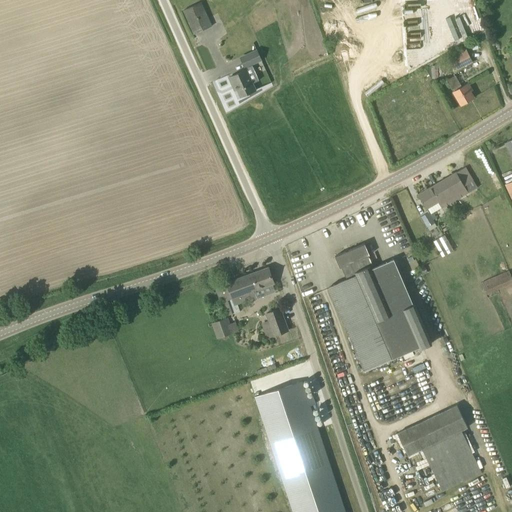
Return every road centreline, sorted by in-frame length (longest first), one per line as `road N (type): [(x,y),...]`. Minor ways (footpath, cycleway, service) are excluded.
road 1 (unclassified): [(363,511),(271,238)]
road 2 (secondary): [(0,334),(271,238)]
road 3 (secondary): [(271,238),(511,111)]
road 4 (unclassified): [(271,238),(162,0)]
